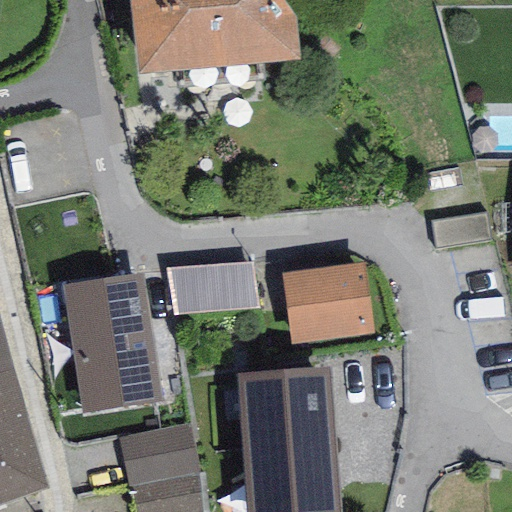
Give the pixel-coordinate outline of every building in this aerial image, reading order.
[(137,0),(144,71),(290,58),(285,0),(244,4),(243,0),(137,0)] [(485,216),(430,224),(434,250),(489,241),(485,216)] [(187,280),(192,317),(259,308),(254,271),(187,280)] [(294,287),(301,344),(371,335),(363,278),(294,287)] [(150,295),(82,304),(94,388),(162,378),(150,295)] [(0,378),(12,375),(0,325),(0,378)] [(12,375),(0,378),(0,511),(49,495),(12,375)] [(327,511),(319,383),(246,388),(254,511),(327,511)] [(188,427),(119,442),(127,486),(133,485),(138,511),(202,511),(198,473),(188,427)]
